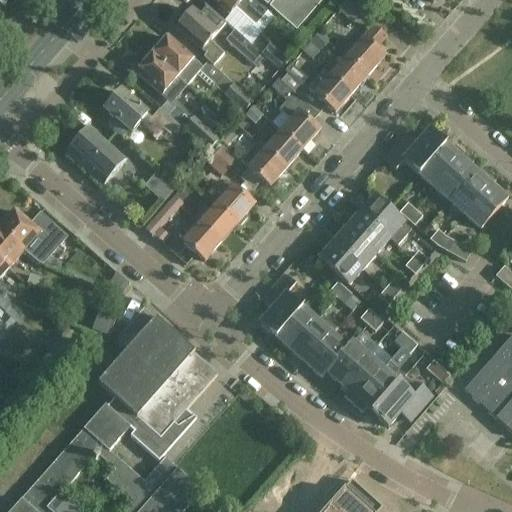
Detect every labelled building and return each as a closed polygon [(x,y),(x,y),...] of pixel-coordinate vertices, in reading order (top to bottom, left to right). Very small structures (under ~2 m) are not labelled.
[(257,26),(267,14),(250,0),(209,0),(230,18),(238,10),(257,26)] [(259,0),(259,1),(267,8),(270,5),(272,6),(269,10),(296,34),(326,0),(259,0)] [(347,5),(339,13),(353,25),(360,17),(347,5)] [(204,60),(209,65),(214,69),(225,56),(211,44),(227,26),(204,7),(197,16),(193,12),(176,31),(206,58),(204,60)] [(374,29),(363,42),(346,61),(368,80),(384,61),(376,54),(387,40),(374,29)] [(261,57),(236,34),(228,43),(257,69),(265,60),(261,57)] [(319,37),(312,45),(320,53),(327,45),(319,37)] [(155,56),(154,58),(179,80),(188,88),(198,77),(204,71),(169,40),(161,49),(159,48),(154,53),(155,56)] [(265,60),(281,74),(289,65),(269,48),(261,57),(265,60)] [(169,90),(179,80),(154,58),(138,75),(172,106),(179,99),(169,90)] [(352,98),(368,80),(346,61),(330,79),(352,98)] [(335,117),(352,98),(330,79),(324,74),(307,93),(302,89),(301,90),(295,98),(318,118),(326,110),(335,117)] [(227,80),(224,77),(214,88),(245,115),(254,104),(227,80)] [(281,85),(295,98),(301,90),(288,78),(281,85)] [(287,106),(295,98),(281,85),(279,83),(271,92),(286,105),(287,106)] [(179,129),(168,120),(161,114),(152,123),(121,95),(114,103),(111,100),(103,110),(106,112),(105,113),(134,140),(144,128),(151,135),(157,128),(170,140),(179,129)] [(292,123),(281,135),(303,154),(319,135),(310,127),(318,118),(295,98),(287,106),(286,105),(280,112),(292,123)] [(177,109),(168,120),(179,129),(209,156),(219,145),(177,109)] [(254,111),(247,119),(255,127),(262,119),(254,111)] [(90,132),(68,156),(104,189),(126,165),(90,132)] [(287,172),(303,154),(281,135),(265,153),(287,172)] [(419,178),(445,149),(429,135),(417,149),(408,141),(386,166),(395,173),(403,164),(419,178)] [(270,191),(287,172),(265,153),(257,146),(241,165),(270,191)] [(461,162),(445,149),(419,178),(435,192),(461,162)] [(217,159),(230,171),(236,164),(223,152),(217,159)] [(217,159),(209,168),(222,180),(230,171),(217,159)] [(450,205),(476,175),(461,162),(435,192),(450,205)] [(482,180),(476,175),(450,205),(465,219),(491,189),(495,184),(486,176),(482,180)] [(163,208),(177,192),(159,176),(145,191),(163,208)] [(248,220),(246,218),(255,208),(227,183),(217,194),(224,200),(217,209),(238,227),(240,229),(248,220)] [(187,187),(177,198),(183,203),(193,192),(187,187)] [(481,232),(507,203),(491,189),(465,219),(481,232)] [(362,206),(366,210),(361,216),(390,242),(397,249),(411,233),(370,197),(362,206)] [(181,210),(172,203),(156,222),(164,229),(181,210)] [(416,213),(408,206),(399,216),(407,223),(416,213)] [(194,222),(222,246),(238,227),(217,209),(210,216),(204,210),(194,222)] [(423,219),(416,213),(407,223),(414,229),(423,219)] [(67,240),(41,217),(31,227),(15,214),(8,222),(6,223),(2,227),(2,229),(0,231),(0,232),(25,255),(42,268),(67,240)] [(347,232),(377,258),(390,242),(361,216),(355,223),(351,219),(343,228),(347,232)] [(222,246),(194,222),(183,233),(190,239),(183,247),(204,266),(222,246)] [(163,246),(169,240),(160,231),(154,238),(163,246)] [(25,255),(0,232),(0,264),(10,273),(25,255)] [(334,247),(363,273),(377,258),(347,232),(334,247)] [(430,243),(438,250),(446,240),(438,233),(430,243)] [(448,255),(455,244),(446,240),(438,250),(448,255)] [(349,289),(363,273),(334,247),(320,263),(349,289)] [(412,262),(421,270),(428,263),(418,254),(412,262)] [(405,269),(415,277),(421,270),(412,262),(405,269)] [(0,283),(10,273),(0,264),(0,299),(5,302),(7,295),(0,288),(0,283)] [(32,276),(28,285),(39,290),(43,281),(32,276)] [(264,305),(273,313),(260,327),(276,341),(302,311),(286,297),(294,288),(285,280),(264,305)] [(401,293),(392,285),(385,292),(395,300),(401,293)] [(338,286),(330,295),(337,302),(346,292),(338,286)] [(346,292),(337,302),(345,308),(353,299),(346,292)] [(378,300),(388,308),(395,300),(385,292),(378,300)] [(0,309),(6,315),(15,306),(0,300),(0,309)] [(318,325),(302,311),(276,341),(291,354),(318,325)] [(106,408),(131,431),(134,434),(131,438),(159,463),(197,421),(187,413),(219,378),(145,312),(115,345),(127,355),(98,388),(113,401),(106,408)] [(369,312),(360,322),(368,329),(377,319),(369,312)] [(323,319),(318,325),(291,354),(307,368),(333,338),(338,332),(323,319)] [(368,329),(375,335),(384,325),(377,319),(368,329)] [(393,354),(398,349),(402,352),(410,342),(402,335),(399,339),(394,335),(384,346),(393,354)] [(348,351),(333,338),(307,368),(323,382),(327,376),(348,351)] [(492,376),(470,400),(511,437),(511,338),(485,369),(492,376)] [(409,358),(417,348),(410,342),(402,352),(409,358)] [(41,365),(55,376),(73,355),(60,343),(41,365)] [(327,376),(342,389),(368,359),(352,345),(348,351),(327,376)] [(384,373),(368,359),(342,389),(348,395),(344,400),(353,408),(384,373)] [(353,408),(362,416),(366,411),(373,416),(399,386),(404,380),(406,379),(390,365),(384,373),(353,408)] [(373,416),(389,430),(401,416),(410,424),(432,399),(423,391),(420,395),(404,380),(399,386),(373,416)] [(0,413),(0,416),(9,422),(17,411),(7,404),(0,413)] [(166,460),(144,485),(110,454),(131,431),(106,408),(12,511),(187,511),(204,494),(166,460)] [(352,484),(345,493),(366,511),(380,511),(382,511),(352,484)] [(366,511),(345,493),(329,510),(330,511),(366,511)]
